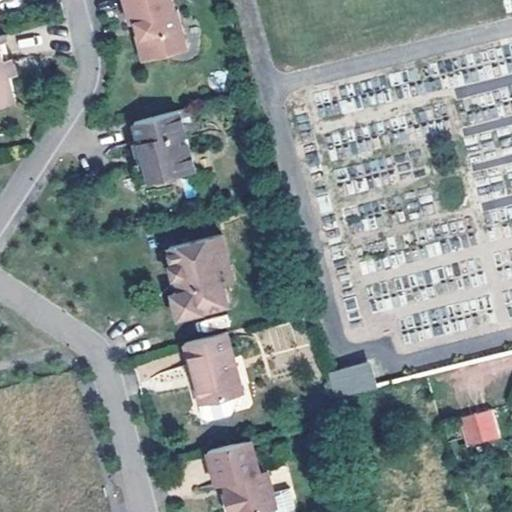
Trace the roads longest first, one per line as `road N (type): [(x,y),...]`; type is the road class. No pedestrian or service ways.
road 1 (residential): [(145,511),(110,375),(95,348),(0,285)]
road 2 (residential): [(74,0),(88,55),(83,90),(0,218)]
